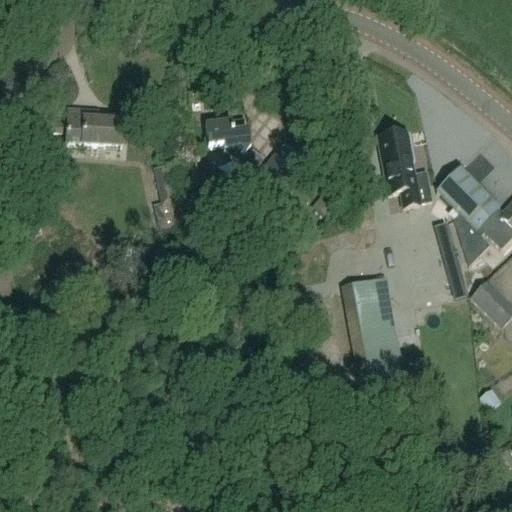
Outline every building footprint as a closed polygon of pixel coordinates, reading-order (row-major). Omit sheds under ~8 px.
[(442,123),(455,112),(447,103),(434,114),(442,123)] [(121,151),(123,125),(84,122),(85,114),(68,113),(67,127),(52,126),(52,125),(29,124),(27,147),(36,148),(34,169),(48,170),(51,135),(66,136),(65,147),(121,151)] [(208,151),(223,150),(223,155),(251,176),(263,162),(250,151),(248,134),(233,136),(231,124),(205,127),(208,151)] [(381,156),(386,185),(389,199),(401,197),(404,212),(420,210),(420,208),(432,206),(428,187),(416,189),(412,165),(415,164),(410,137),(407,138),(407,135),(381,140),(384,156),(381,156)] [(281,151),(260,177),(279,193),(301,166),(281,151)] [(484,235),(502,217),(498,212),(498,211),(459,171),(436,195),(458,217),(453,222),(469,269),(489,248),(480,239),(484,235)] [(159,192),(162,209),(174,207),(170,190),(159,192)] [(511,206),(502,217),(484,235),(500,252),(511,240),(511,206)] [(252,276),(226,286),(236,312),(262,302),(252,276)] [(511,319),(511,309),(490,286),(472,303),(500,332),(511,319)] [(372,393),(405,387),(388,296),(355,302),(372,393)]
